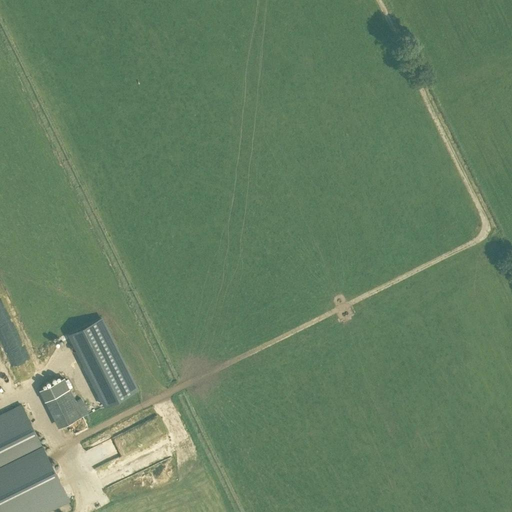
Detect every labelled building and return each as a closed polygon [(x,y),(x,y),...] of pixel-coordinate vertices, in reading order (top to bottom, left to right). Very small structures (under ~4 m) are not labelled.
[(104,406),(139,389),(102,316),(67,333),(104,406)] [(83,415),(70,389),(70,388),(64,377),(38,389),(44,401),(45,401),(58,428),(83,415)] [(0,393),(1,397),(14,393),(11,382),(0,385),(0,383),(0,393)] [(0,511),(36,511),(67,496),(45,451),(21,405),(0,415),(0,511)] [(162,412),(140,421),(146,439),(169,431),(162,412)] [(106,479),(108,484),(119,481),(117,475),(106,479)]
